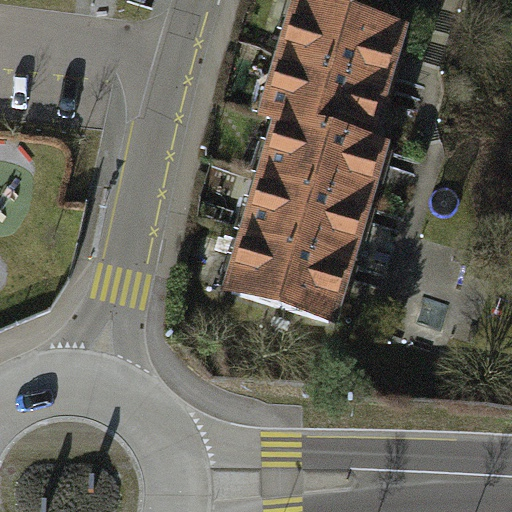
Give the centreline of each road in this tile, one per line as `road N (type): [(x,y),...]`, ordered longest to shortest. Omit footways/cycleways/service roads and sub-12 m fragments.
road 1 (residential): [(93,385),(215,0)]
road 2 (primary): [(185,491),(511,480)]
road 3 (primary): [(185,491),(179,461),(147,411),(93,385)]
